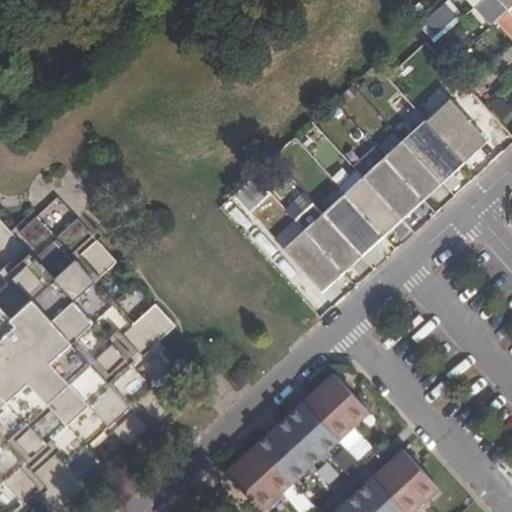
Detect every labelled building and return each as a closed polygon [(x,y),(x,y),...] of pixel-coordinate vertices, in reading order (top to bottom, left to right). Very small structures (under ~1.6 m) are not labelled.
[(432,41),(469,9),(461,0),(444,0),(416,24),(432,41)] [(511,0),(501,0),(511,10),(511,8),(511,0)] [(491,95),(484,108),(504,119),(511,106),(491,95)] [(465,163),(480,150),(489,141),(481,132),(451,99),(427,121),(457,155),(465,163)] [(427,121),(405,141),(435,174),(443,183),(453,174),(465,163),(457,155),(427,121)] [(392,133),(378,146),(388,157),(402,144),(392,133)] [(388,157),(387,158),(417,191),(425,199),(434,192),(443,183),(435,174),(405,141),(402,144),(388,157)] [(498,151),(489,141),(480,150),(489,159),(498,151)] [(375,144),(353,164),(358,169),(366,177),(387,158),(375,144)] [(387,158),(366,177),(396,210),(404,219),(413,210),(425,199),(417,191),(387,158)] [(358,169),(340,183),(349,192),(366,177),(358,169)] [(461,184),(453,174),(443,183),(451,192),(461,184)] [(349,192),(347,194),(377,227),(385,236),(392,229),(404,219),(396,210),(366,177),(349,192)] [(442,201),(451,192),(443,183),(434,192),(442,201)] [(347,194),(325,214),(355,248),(363,256),(372,248),(385,236),(377,227),(347,194)] [(245,227),(262,216),(250,199),(234,211),(245,227)] [(422,220),(413,210),(404,219),(412,228),(422,220)] [(325,214),(307,231),(337,264),(345,272),(353,265),(363,256),(355,248),(325,214)] [(96,282),(116,263),(77,219),(55,239),(36,218),(15,237),(0,221),(0,485),(3,483),(23,504),(33,496),(48,511),(58,511),(85,488),(66,465),(109,426),(129,448),(171,409),(152,387),(173,368),(154,346),(175,327),(155,306),(134,325),(96,282)] [(401,239),(412,228),(404,219),(392,229),(401,239)] [(317,283),(324,291),(333,283),(345,272),(337,264),(307,231),(286,249),(317,283)] [(381,257),(372,248),(363,256),(371,265),(381,257)] [(362,274),(371,265),(363,256),(353,265),(362,274)] [(333,283),(324,291),(333,301),(342,293),(333,283)] [(344,384),(335,375),(310,398),(304,404),(298,409),(279,426),(273,432),(267,437),(249,454),(243,459),(228,473),(236,483),(242,489),(262,511),(267,507),(278,497),(282,493),(293,483),(298,479),(308,469),(313,465),(324,456),(328,451),(339,442),(343,437),(354,428),(358,424),(370,413),(349,390),(344,384)] [(347,381),(344,384),(349,390),(353,386),(347,381)] [(306,394),(300,400),(304,404),(310,398),(306,394)] [(300,400),(294,406),(298,409),(304,404),(300,400)] [(270,428),(273,432),(279,426),(276,422),(270,428)] [(359,434),(364,429),(358,424),(354,428),(359,434)] [(264,433),(267,437),(273,432),(270,428),(264,433)] [(344,448),(349,443),(343,437),(339,442),(344,448)] [(243,459),(249,454),(245,450),(239,456),(243,459)] [(329,461),(333,457),(328,451),(324,456),(329,461)] [(427,511),(430,510),(434,506),(446,495),(424,472),(419,466),(411,457),(385,480),(379,486),(373,492),(355,508),(350,511),(427,511)] [(428,468),(423,463),(419,466),(424,472),(428,468)] [(314,475),(318,471),(313,465),(308,469),(314,475)] [(382,476),(376,482),(379,486),(385,480),(382,476)] [(298,489),(303,485),(298,479),(293,483),(298,489)] [(376,482),(370,488),(373,492),(379,486),(376,482)] [(238,492),(242,489),(236,483),(232,486),(238,492)] [(283,503),(288,499),(282,493),(278,497),(283,503)]
